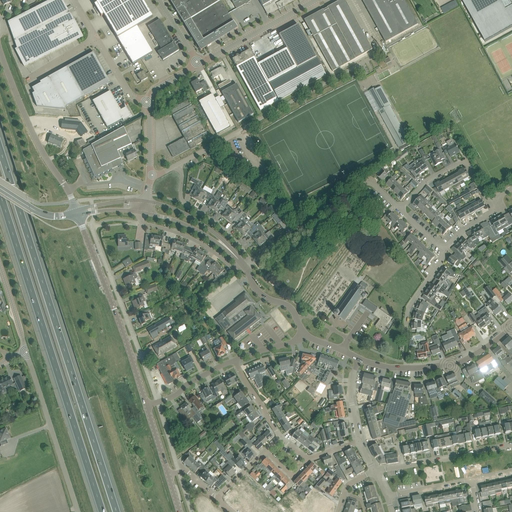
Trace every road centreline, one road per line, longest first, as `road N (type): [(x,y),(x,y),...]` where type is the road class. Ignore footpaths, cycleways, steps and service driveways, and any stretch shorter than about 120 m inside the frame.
road 1 (motorway): [(117,511),(0,150)]
road 2 (motorway): [(0,193),(101,511)]
road 3 (residential): [(177,165),(357,68)]
road 4 (residential): [(252,262),(363,182),(399,209)]
road 5 (unclassified): [(77,511),(26,352)]
road 6 (tertiary): [(358,359),(404,368),(460,362),(511,324)]
road 7 (residential): [(72,201),(32,137),(0,60)]
road 8 (residential): [(372,471),(511,444)]
road 9 (unclassified): [(197,64),(315,0)]
road 10 (residential): [(177,165),(183,204),(226,230),(252,262)]
road 11 (residential): [(141,213),(143,224),(193,241),(231,268),(246,266)]
road 12 (residential): [(399,209),(465,163),(493,198)]
